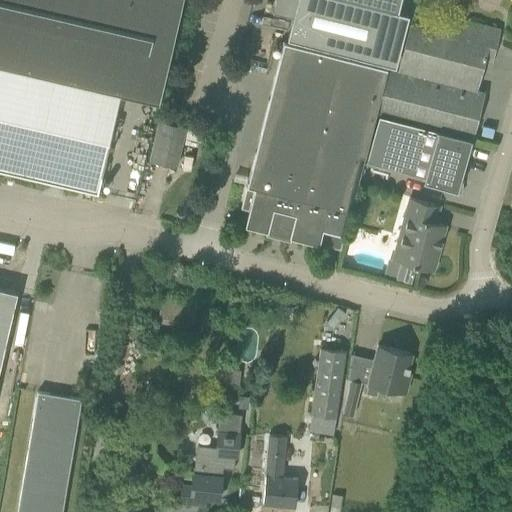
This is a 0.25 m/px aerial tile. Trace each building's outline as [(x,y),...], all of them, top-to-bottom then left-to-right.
[(0,0),(0,169),(97,192),(119,93),(158,102),(182,0),(0,0)] [(396,11),(354,0),(274,0),(272,10),(292,15),(287,38),(395,65),(408,14),(396,10),(396,11)] [(354,0),(396,11),(396,10),(398,0),(354,0)] [(397,70),(388,67),(376,109),(471,138),(472,139),(484,92),(476,90),(483,62),(491,64),(500,29),(453,17),(449,35),(409,24),(397,70)] [(376,109),(388,67),(283,41),(240,207),(248,209),(244,224),(340,248),(361,164),(375,109),(376,109)] [(470,142),(471,138),(376,109),(375,109),(361,164),(456,190),(470,142)] [(149,159),(176,166),(185,126),(158,120),(149,159)] [(435,222),(439,206),(409,197),(400,231),(408,233),(400,261),(433,270),(445,225),(435,222)] [(0,364),(16,292),(0,287),(0,364)] [(162,292),(157,321),(192,326),(197,297),(162,292)] [(365,393),(376,396),(378,386),(404,393),(409,373),(406,372),(411,353),(377,345),(365,393)] [(346,352),(319,348),(310,415),(336,418),(346,352)] [(342,412),(353,415),(361,382),(347,378),(342,412)] [(17,511),(61,511),(81,398),(37,391),(17,511)] [(122,415),(134,424),(143,410),(131,402),(122,415)] [(180,501),(189,502),(204,504),(205,497),(219,498),(223,468),(233,470),(235,456),(237,456),(242,414),(220,411),(216,449),(196,446),(193,475),(192,474),(191,486),(181,485),(180,501)] [(267,451),(262,503),(295,506),(297,478),(282,476),(286,436),(268,434),(267,451)]
